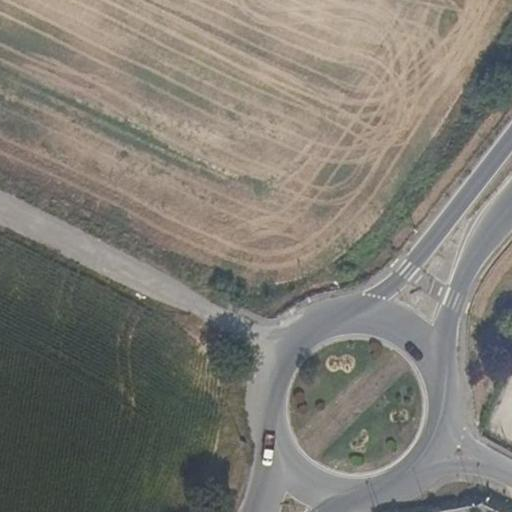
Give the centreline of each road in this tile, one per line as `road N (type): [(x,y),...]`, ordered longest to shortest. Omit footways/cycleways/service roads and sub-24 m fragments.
road 1 (track): [(0,218),(284,357)]
road 2 (secondary): [(511,137),(392,287),(357,317)]
road 3 (secondary): [(441,372),(467,275),(511,209)]
road 4 (secondary): [(357,317),(315,328),(284,357),(271,384),(277,443)]
